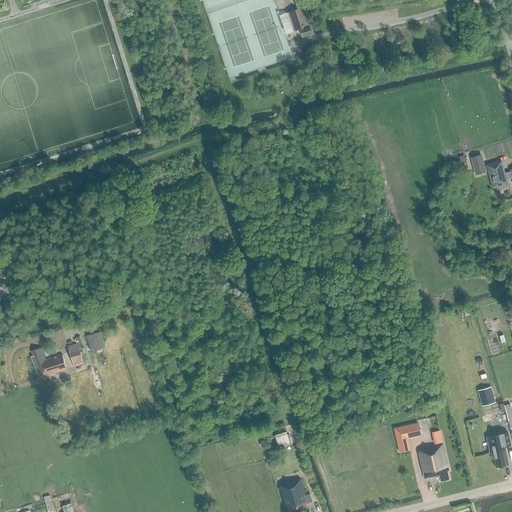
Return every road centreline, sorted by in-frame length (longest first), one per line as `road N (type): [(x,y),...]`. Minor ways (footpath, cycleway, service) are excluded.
road 1 (track): [(0,239),(31,325),(141,292),(193,443)]
road 2 (track): [(210,139),(309,437)]
road 3 (track): [(0,196),(143,142),(145,128)]
